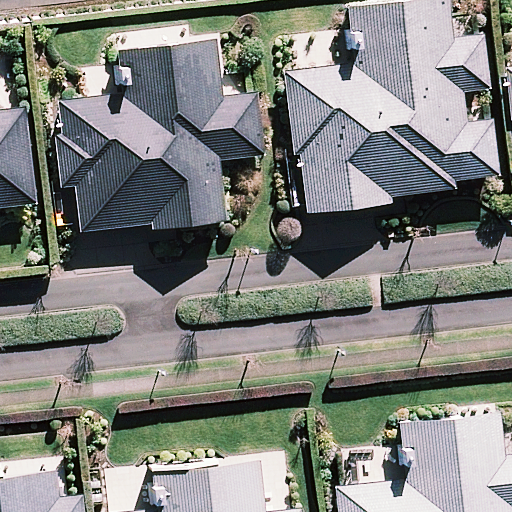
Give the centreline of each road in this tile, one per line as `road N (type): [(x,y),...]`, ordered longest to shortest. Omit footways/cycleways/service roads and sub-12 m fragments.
road 1 (residential): [(147,290),(511,248)]
road 2 (residential): [(511,312),(154,350)]
road 3 (residential): [(154,350),(0,367)]
road 4 (residential): [(0,306),(147,290)]
